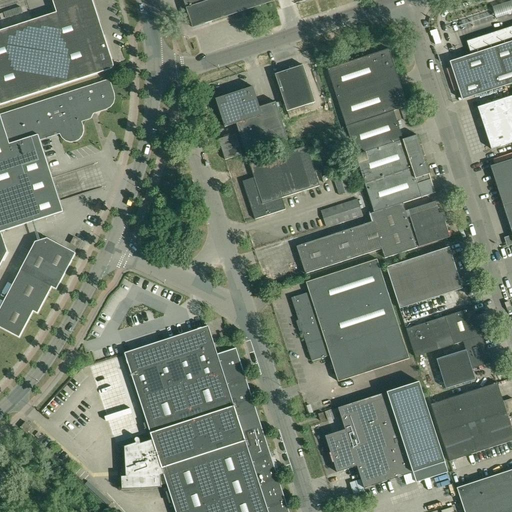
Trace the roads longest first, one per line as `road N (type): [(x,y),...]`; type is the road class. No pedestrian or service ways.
road 1 (unclassified): [(511,337),(402,0)]
road 2 (unclassified): [(397,0),(207,62),(157,66)]
road 3 (unclassified): [(313,511),(246,307)]
road 4 (unclassified): [(0,408),(41,365),(108,244)]
road 5 (unclassified): [(108,244),(143,150),(157,66)]
